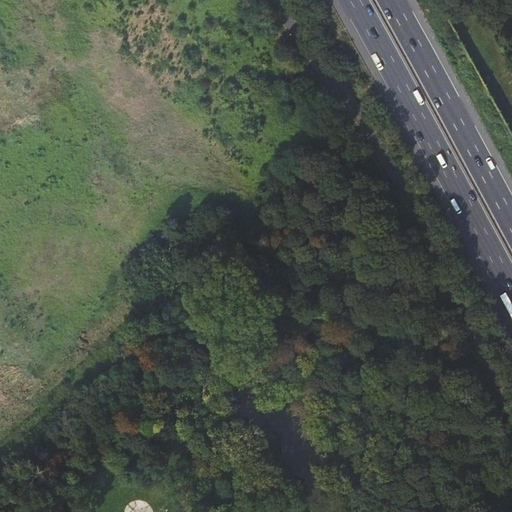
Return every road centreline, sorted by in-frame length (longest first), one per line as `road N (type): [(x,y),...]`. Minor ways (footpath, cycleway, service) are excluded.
road 1 (tertiary): [(273,0),(368,127),(511,407)]
road 2 (motorway): [(353,0),(511,292)]
road 3 (motorway): [(511,223),(390,0)]
